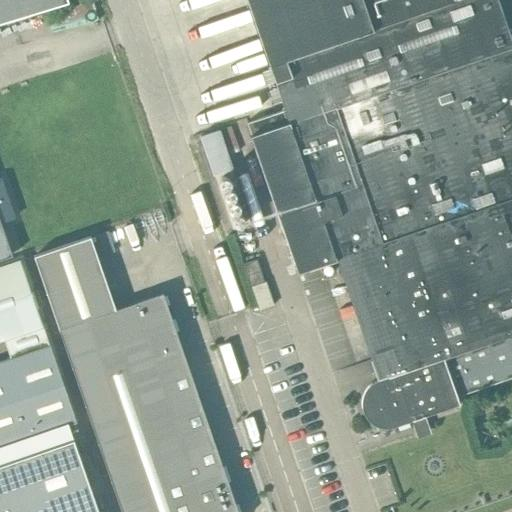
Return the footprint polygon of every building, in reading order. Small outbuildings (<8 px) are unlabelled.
[(0,0),(0,21),(68,1),(67,0),(0,0)] [(511,376),(511,43),(497,0),(247,0),(285,110),(247,123),(251,134),(250,135),(297,272),(336,259),(377,379),(373,380),(370,382),(367,385),(365,388),(363,391),(362,395),(361,399),(361,402),(361,405),(362,409),(363,412),(365,416),(367,419),(370,422),(374,424),(378,426),(382,427),(387,427),(391,427),(395,425),(459,403),(457,396),(511,376)] [(214,175),(234,168),(221,130),(201,136),(214,175)] [(0,259),(10,256),(0,226),(0,259)] [(33,256),(58,328),(121,511),(238,511),(162,292),(115,309),(90,237),(33,256)] [(76,422),(20,259),(0,265),(0,341),(5,339),(10,358),(0,361),(0,447),(68,425),(76,422)] [(252,286),(265,282),(257,259),(245,263),(252,286)] [(0,511),(98,511),(68,425),(0,447),(0,511)]
